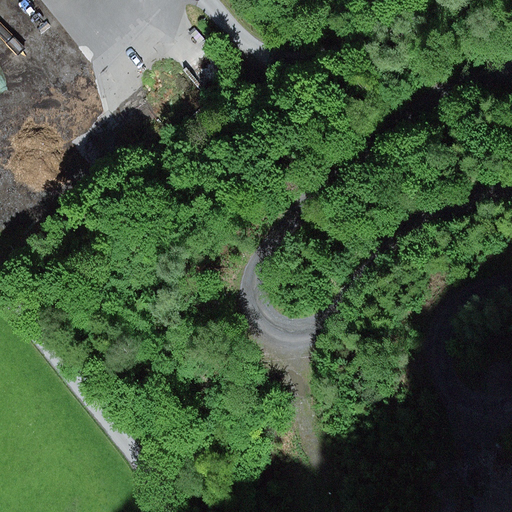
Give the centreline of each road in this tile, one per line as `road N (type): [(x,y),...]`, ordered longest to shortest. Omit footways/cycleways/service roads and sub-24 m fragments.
road 1 (track): [(511,71),(457,85),(383,132),(303,212),(257,284),(273,323),(317,330),(409,234),(471,202),(511,192)]
road 2 (track): [(217,0),(249,40),(290,54),(465,0)]
road 3 (track): [(511,287),(471,307),(451,350),(479,511)]
